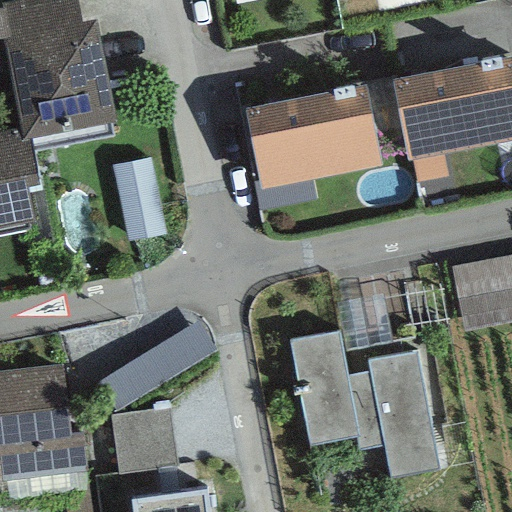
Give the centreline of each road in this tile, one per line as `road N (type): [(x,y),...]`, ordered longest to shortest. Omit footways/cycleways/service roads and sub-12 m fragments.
road 1 (residential): [(192,0),(249,278)]
road 2 (residential): [(249,278),(511,222)]
road 3 (residential): [(0,328),(249,278)]
road 4 (residential): [(249,278),(290,511)]
